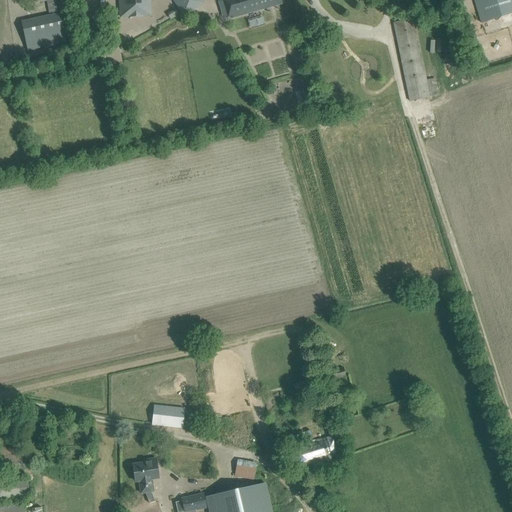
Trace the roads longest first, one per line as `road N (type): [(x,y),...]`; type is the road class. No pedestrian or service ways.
road 1 (track): [(511,427),(411,120),(385,0)]
road 2 (track): [(319,376),(309,336),(290,329),(0,396)]
road 3 (track): [(0,403),(228,448),(258,459),(309,511)]
road 4 (track): [(242,341),(269,451),(258,459)]
